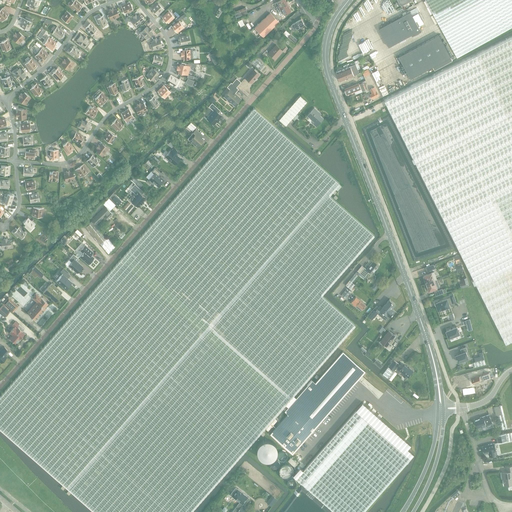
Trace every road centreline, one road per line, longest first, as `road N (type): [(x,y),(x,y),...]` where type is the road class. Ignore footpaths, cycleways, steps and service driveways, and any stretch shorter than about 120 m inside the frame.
road 1 (primary): [(440,409),(427,340),(325,64),(335,18)]
road 2 (unclassified): [(125,243),(318,20)]
road 3 (residential): [(15,160),(70,162),(108,114),(158,84),(170,52),(136,0)]
road 4 (unclassified): [(0,387),(115,255)]
road 5 (residential): [(6,101),(91,11),(118,0)]
